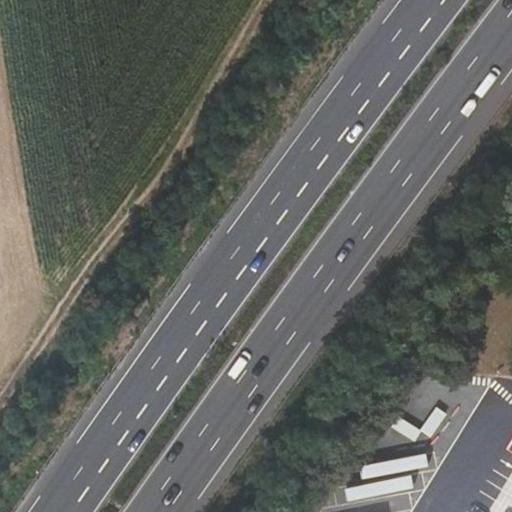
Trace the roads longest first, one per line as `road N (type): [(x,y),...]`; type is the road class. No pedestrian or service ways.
road 1 (motorway): [(434,0),(62,511)]
road 2 (motorway): [(156,511),(511,25)]
road 3 (track): [(268,0),(0,416)]
